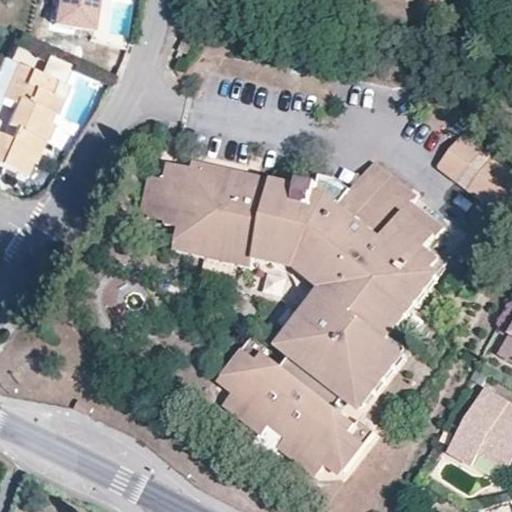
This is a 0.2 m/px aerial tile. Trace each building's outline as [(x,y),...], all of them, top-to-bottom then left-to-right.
[(57,0),(53,25),(92,32),(96,9),(82,6),(83,0),(57,0)] [(96,9),(97,0),(83,0),(82,6),(96,9)] [(189,56),(196,41),(188,37),(183,48),(182,47),(179,52),(189,56)] [(58,117),(69,87),(64,85),(72,67),(48,57),(40,75),(57,82),(50,96),(60,100),(53,115),(58,117)] [(45,123),(49,113),(53,115),(60,100),(50,96),(57,82),(40,75),(17,65),(2,99),(16,105),(7,126),(15,129),(10,141),(0,136),(0,166),(25,178),(33,159),(36,161),(44,141),(47,143),(54,127),(49,125),(45,123)] [(49,125),(53,115),(49,113),(45,123),(49,125)] [(461,180),(484,149),(464,134),(441,165),(461,180)] [(471,187),(494,157),(484,149),(461,180),(441,165),(438,169),(498,215),(501,211),(471,187)] [(501,211),(511,196),(511,170),(494,157),(471,187),(501,211)] [(195,172),(170,166),(167,183),(173,184),(172,189),(155,185),(149,213),(169,217),(167,225),(167,228),(181,231),(177,246),(256,264),(258,256),(290,263),(292,256),(304,258),(313,265),(308,271),(334,292),(289,349),(295,354),(282,370),(279,367),(264,355),(268,350),(254,339),(224,377),(239,389),(234,396),(230,401),(268,431),(263,438),(256,447),(257,452),(266,460),(272,460),(279,450),(284,444),(322,473),(326,468),(332,461),(347,473),(377,435),(361,423),(358,428),(343,417),(339,414),(352,397),(363,406),(402,354),(390,345),(384,341),(444,265),(428,253),(437,240),(445,229),(413,204),(418,197),(375,165),(353,193),(340,210),(318,200),(321,189),(302,185),(301,190),(275,184),(273,192),(242,185),(243,177),(225,172),(224,177),(205,173),(199,197),(190,195),(195,172)] [(199,197),(205,173),(224,177),(225,172),(197,166),(195,172),(190,195),(199,197)] [(273,192),(275,184),(243,177),(242,185),(273,192)] [(149,213),(155,185),(172,189),(173,184),(167,183),(150,179),(141,220),(167,225),(169,217),(149,213)] [(340,210),(353,193),(340,183),(323,179),(321,189),(318,200),(340,210)] [(490,263),(468,246),(486,223),(482,220),(456,254),(481,273),(490,263)] [(490,263),(508,239),(486,223),(468,246),(490,263)] [(390,345),(450,269),(447,260),(435,251),(441,243),(437,240),(428,253),(444,265),(384,341),(390,345)] [(256,264),(177,246),(175,254),(255,272),(256,264)] [(308,271),(313,265),(304,258),(292,256),(290,263),(258,256),(256,264),(297,273),(322,293),(277,351),(286,358),(279,367),(282,370),(295,354),(289,349),(334,292),(308,271)] [(279,299),(285,281),(269,276),(263,294),(279,299)] [(511,338),(501,358),(511,364),(511,338)] [(363,417),(408,359),(402,354),(363,406),(352,397),(339,414),(343,417),(350,407),(363,417)] [(239,389),(224,377),(218,384),(234,396),(239,389)] [(511,434),(511,432),(511,405),(487,391),(450,454),(473,468),(480,457),(484,450),(511,466),(511,434)] [(268,431),(230,401),(224,408),(263,438),(268,431)] [(322,473),(284,444),(279,450),(317,480),(322,473)] [(511,467),(511,466),(484,450),(480,457),(509,473),(511,467)] [(347,473),(332,461),(326,468),(342,480),(347,473)]
